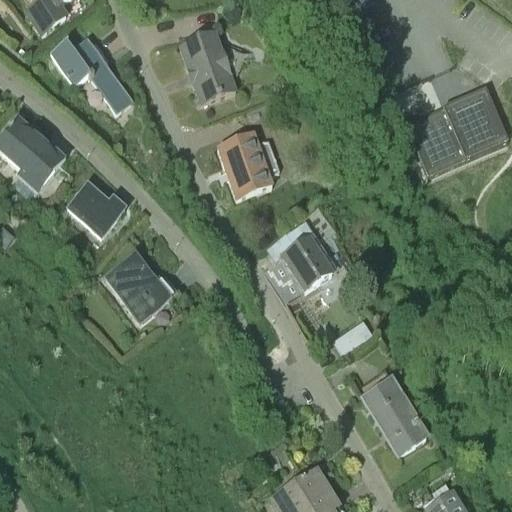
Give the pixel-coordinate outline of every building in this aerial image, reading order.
[(29,15),(26,17),(40,38),(65,22),(58,10),(73,0),(33,0),(39,9),(29,15)] [(215,40),(179,54),(186,74),(192,89),(200,110),(236,96),(232,86),(242,65),(240,59),(218,49),(215,40)] [(88,82),(114,119),(130,107),(103,70),(107,67),(89,43),(78,50),(81,53),(74,59),(66,48),(66,47),(49,58),(72,93),(88,82)] [(443,114),(405,130),(406,131),(427,182),(505,149),(485,103),(445,120),(443,114)] [(7,139),(0,147),(0,158),(20,177),(15,182),(17,184),(18,185),(32,196),(33,198),(45,208),(69,180),(64,176),(58,171),(60,169),(56,165),(38,149),(16,130),(11,136),(9,134),(6,138),(7,139)] [(267,150),(256,151),(252,141),(217,155),(235,205),(272,192),(269,184),(277,177),(267,150)] [(66,212),(100,242),(123,216),(111,205),(106,211),(85,191),(66,212)] [(294,255),(281,263),(282,264),(304,298),(321,287),(330,281),(308,246),(313,242),(303,227),(284,239),(285,242),(294,255)] [(0,248),(4,252),(13,241),(4,234),(2,232),(0,233),(0,248)] [(163,282),(155,288),(133,259),(103,282),(138,328),(176,299),(163,282)] [(362,329),(333,348),(342,364),(371,345),(372,345),(364,331),(362,329)] [(424,445),(398,402),(391,389),(363,406),(397,462),(424,445)] [(278,511),(329,511),(320,496),(324,494),(314,477),(272,501),(278,511)] [(436,509),(430,511),(459,511),(453,499),(449,501),(444,492),(431,500),(436,509)]
